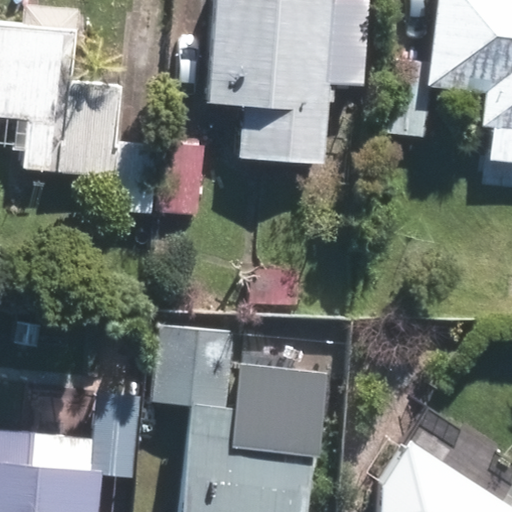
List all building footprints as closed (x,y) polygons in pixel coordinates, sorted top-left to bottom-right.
[(78,70),(85,1),(77,0),(28,0),(27,15),(0,12),(0,108),(32,112),(27,162),(116,170),(113,201),(156,206),(163,136),(122,132),(128,74),(78,70)] [(370,75),(376,0),(220,0),(213,89),(247,92),(242,146),(330,154),(336,73),(370,75)] [(511,0),(439,0),(431,73),(492,81),(488,115),(497,116),(493,153),(511,155),(511,0)] [(208,139),(169,135),(162,205),(202,209),(208,139)] [(241,396),(198,391),(183,511),(312,511),(320,446),(325,447),(335,364),(246,353),(241,396)] [(0,511),(103,511),(108,464),(136,467),(139,434),(144,387),(103,382),(98,430),(0,417),(0,511)] [(383,511),(511,511),(511,478),(506,487),(414,424),(386,473),(383,511)]
